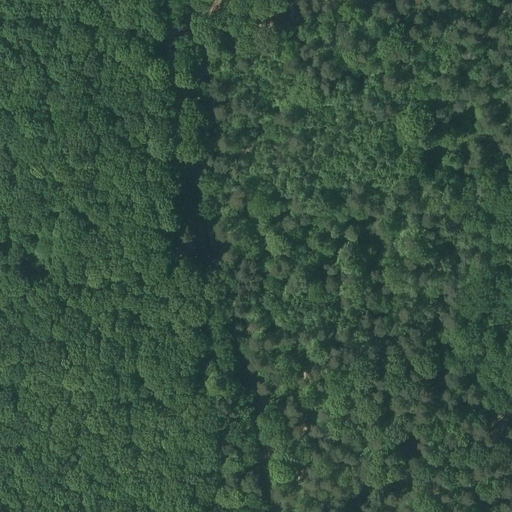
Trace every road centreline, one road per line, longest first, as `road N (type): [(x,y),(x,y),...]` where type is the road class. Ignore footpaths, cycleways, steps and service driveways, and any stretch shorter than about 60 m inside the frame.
road 1 (track): [(268,511),(256,398),(205,208),(201,0)]
road 2 (track): [(356,0),(203,45)]
